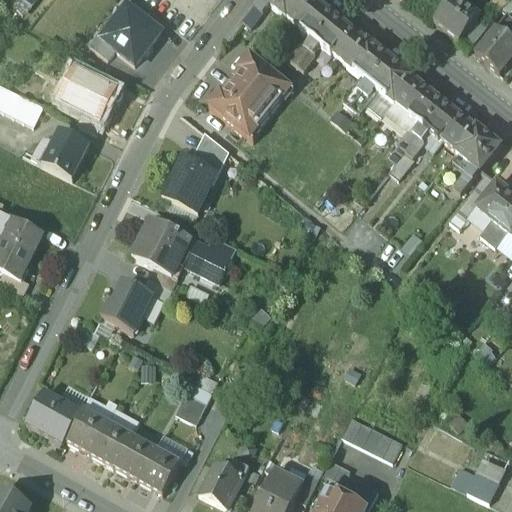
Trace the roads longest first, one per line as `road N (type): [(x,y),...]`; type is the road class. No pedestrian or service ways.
road 1 (residential): [(0,420),(167,101),(246,0)]
road 2 (secondary): [(511,116),(360,0)]
road 3 (residential): [(107,511),(0,449)]
